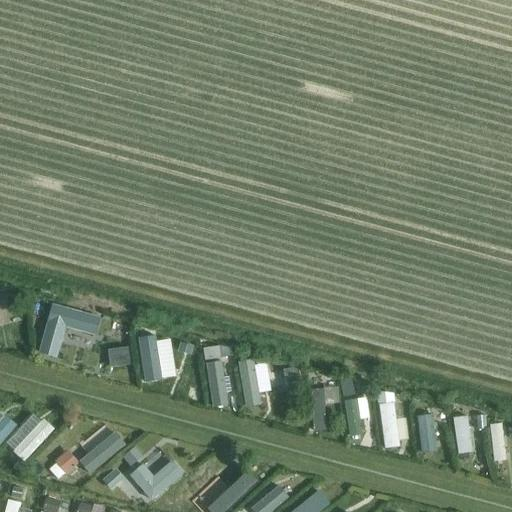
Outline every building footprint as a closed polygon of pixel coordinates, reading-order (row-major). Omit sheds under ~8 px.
[(20,297),(7,299),(9,312),(22,310),(20,297)] [(117,348),(113,319),(100,321),(104,350),(117,348)] [(87,361),(81,327),(69,329),(74,363),(87,361)] [(152,344),(140,345),(143,378),(156,376),(154,358),(160,357),(159,348),(153,348),(152,344)] [(219,347),(204,349),(206,361),(221,359),(219,347)] [(129,350),(110,352),(111,365),(130,363),(129,350)] [(181,352),(173,353),(175,373),(184,372),(184,363),(189,363),(189,355),(183,355),(183,352),(181,352)] [(254,356),(238,358),(244,397),(260,395),(257,379),(265,378),(263,365),(255,366),(254,356)] [(217,363),(205,365),(210,394),(221,392),(217,363)] [(301,376),(288,376),(288,388),(301,388),(301,376)] [(352,380),(340,382),(342,396),(353,394),(352,380)] [(325,388),(311,389),(314,431),(327,431),(325,388)] [(393,392),(375,390),(377,404),(378,404),(392,402),(394,401),(393,392)] [(359,399),(345,401),(350,437),(364,435),(359,399)] [(396,403),(379,405),(385,449),(401,447),(396,403)] [(428,405),(415,406),(420,443),(433,441),(428,405)] [(10,414),(0,425),(0,444),(20,422),(10,414)] [(484,415),(476,416),(477,429),(485,429),(484,415)] [(469,416),(454,418),(459,454),(474,452),(469,416)] [(503,424),(490,425),(494,462),(507,460),(503,424)] [(18,452),(25,459),(41,444),(34,437),(18,452)] [(84,479),(115,453),(107,444),(76,469),(84,479)] [(68,452),(55,463),(66,475),(78,464),(68,452)] [(160,511),(187,511),(215,486),(200,468),(191,475),(199,484),(177,504),(168,494),(152,507),(156,511),(160,511)] [(154,501),(180,478),(172,469),(146,491),(154,501)] [(28,489),(32,479),(13,473),(9,483),(28,489)] [(113,473),(104,481),(111,490),(121,482),(113,473)] [(0,483),(0,492),(6,494),(9,486),(0,483)] [(214,511),(230,511),(247,496),(238,486),(212,510),(214,511)] [(20,511),(26,491),(13,488),(7,511),(20,511)] [(255,510),(256,511),(271,511),(288,499),(279,489),(255,510)] [(46,498),(42,510),(47,511),(56,511),(60,503),(46,498)] [(313,500),(298,511),(318,511),(321,510),(313,500)]
